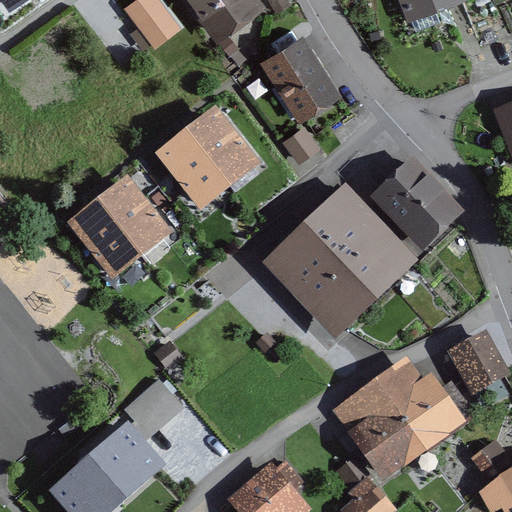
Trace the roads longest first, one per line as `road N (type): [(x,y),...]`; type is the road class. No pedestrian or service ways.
road 1 (residential): [(511,306),(475,200),(420,134)]
road 2 (residential): [(420,134),(320,0)]
